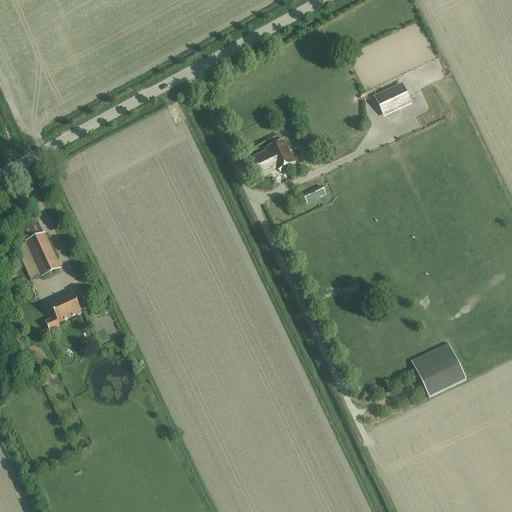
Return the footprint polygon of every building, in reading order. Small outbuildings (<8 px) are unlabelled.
[(420,83),(446,72),(439,55),(413,66),(420,83)] [(378,104),(384,116),(409,104),(403,92),(378,104)] [(181,96),(169,100),(176,120),(182,118),(185,125),(191,123),(181,96)] [(288,154),(287,155),(285,151),(286,150),(283,143),(267,151),(268,153),(253,160),(261,175),(275,169),(276,170),(292,163),(288,154)] [(15,249),(31,283),(60,270),(37,220),(18,229),(25,244),(15,249)] [(46,323),(50,332),(60,328),(58,325),(81,314),(71,294),(49,305),(55,318),(46,323)] [(8,339),(22,368),(31,363),(18,335),(8,339)] [(413,361),(430,398),(467,381),(450,343),(413,361)]
